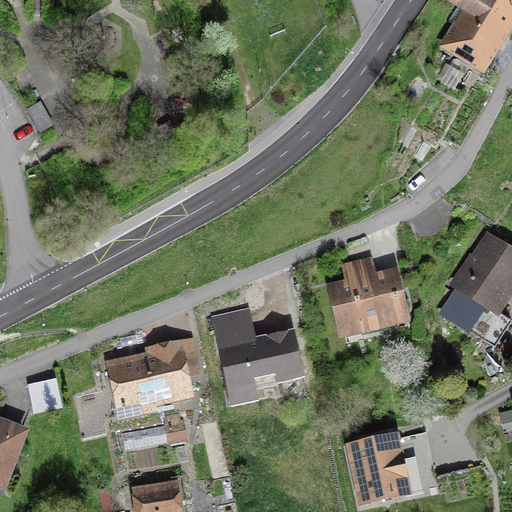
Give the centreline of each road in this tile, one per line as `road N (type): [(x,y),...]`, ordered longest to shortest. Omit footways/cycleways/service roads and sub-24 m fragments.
road 1 (residential): [(511,71),(467,155),(394,217),(0,378)]
road 2 (tertiary): [(0,315),(281,156),(353,83),(391,28)]
